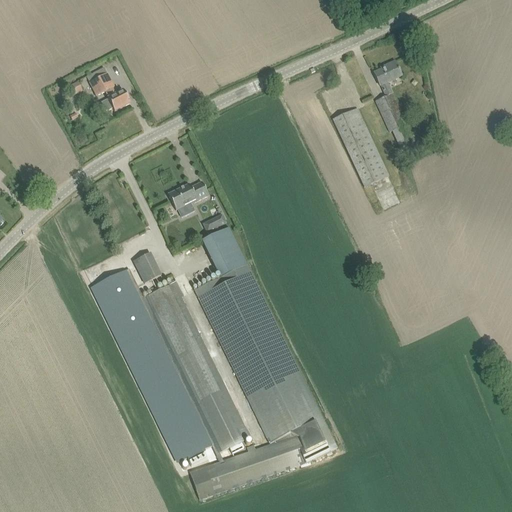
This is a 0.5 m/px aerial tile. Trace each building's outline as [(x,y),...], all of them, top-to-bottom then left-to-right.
[(385,69),(374,74),(380,86),(381,86),(383,91),(389,88),(387,83),(401,76),(399,71),(395,62),(385,67),(385,69)] [(93,80),(108,73),(105,68),(91,75),(93,80)] [(107,74),(89,84),(96,97),(105,92),(108,98),(107,99),(108,100),(100,104),(102,108),(104,110),(105,110),(107,111),(109,110),(113,109),(114,112),(130,104),(125,95),(123,91),(116,94),(113,88),(114,88),(107,74)] [(69,86),(73,95),(83,91),(78,81),(69,86)] [(386,97),(375,102),(379,111),(389,133),(393,131),(403,154),(416,147),(392,94),(386,97)] [(333,121),(337,130),(363,188),(388,177),(357,110),(333,121)] [(177,210),(181,219),(195,212),(191,204),(194,202),(195,203),(197,202),(208,197),(202,183),(191,188),(189,185),(168,195),(176,211),(177,210)] [(204,223),(207,232),(228,224),(224,215),(204,223)] [(215,235),(229,230),(227,225),(214,230),(215,235)] [(150,255),(134,263),(145,285),(161,277),(150,255)] [(246,265),(195,291),(270,445),(190,472),(199,501),(308,463),(337,448),(246,265)] [(130,270),(93,287),(183,473),(208,460),(204,451),(211,448),(218,463),(222,461),(219,453),(218,454),(199,414),(194,403),(193,403),(188,392),(188,391),(168,352),(157,329),(153,320),(143,299),(144,298),(130,270)] [(143,299),(153,320),(188,391),(188,392),(193,403),(194,403),(199,414),(218,454),(219,453),(249,439),(225,388),(180,297),(183,296),(176,282),(143,299)]
